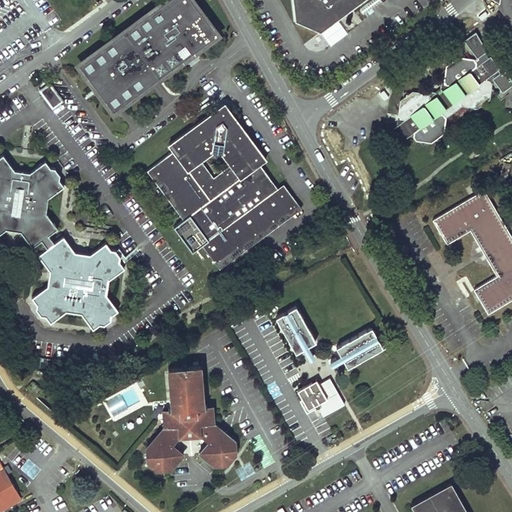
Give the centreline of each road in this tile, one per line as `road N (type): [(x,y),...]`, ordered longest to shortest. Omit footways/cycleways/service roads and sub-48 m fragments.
road 1 (residential): [(455,390),(299,124)]
road 2 (residential): [(244,511),(455,390)]
road 3 (residential): [(299,124),(470,0)]
road 4 (residential): [(0,385),(143,511)]
road 5 (residential): [(0,88),(121,0)]
road 6 (residential): [(299,124),(229,0)]
